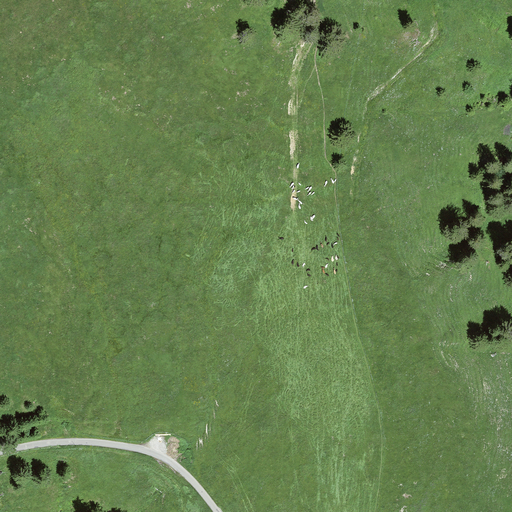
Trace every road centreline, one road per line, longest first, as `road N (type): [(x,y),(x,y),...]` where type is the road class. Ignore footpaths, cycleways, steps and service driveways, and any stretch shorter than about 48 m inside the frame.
road 1 (track): [(443,0),(438,28),(364,111),(357,169),(338,216),(380,434),(372,511)]
road 2 (unclassified): [(216,511),(173,462),(129,446),(90,441),(0,452)]
